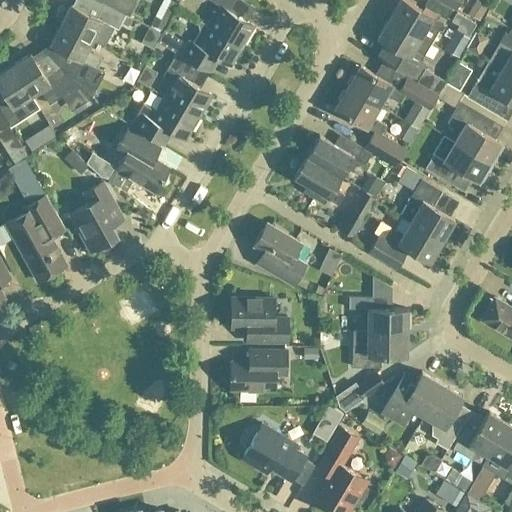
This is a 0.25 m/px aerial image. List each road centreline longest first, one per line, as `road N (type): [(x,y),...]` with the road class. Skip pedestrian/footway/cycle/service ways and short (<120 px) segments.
road 1 (residential): [(158,244),(297,6)]
road 2 (residential): [(201,267),(331,51)]
road 3 (residential): [(190,477),(201,267)]
road 4 (residential): [(511,374),(460,343),(453,316),(511,213)]
road 5 (residential): [(0,335),(158,244)]
road 6 (residential): [(190,477),(32,511)]
